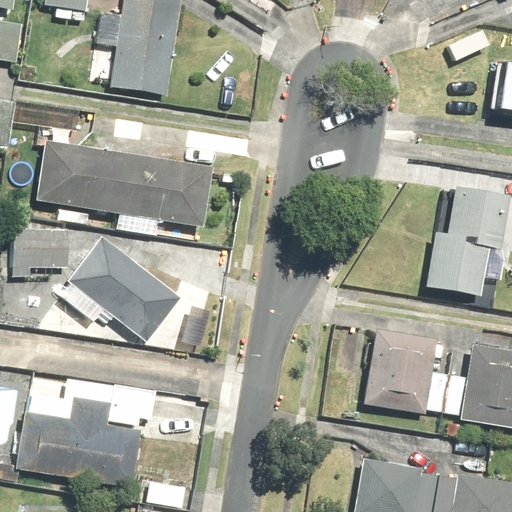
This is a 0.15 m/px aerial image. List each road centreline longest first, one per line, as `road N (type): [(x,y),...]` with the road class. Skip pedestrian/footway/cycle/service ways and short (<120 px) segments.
road 1 (residential): [(281,286),(361,167),(380,109),(380,84),(367,65),(330,55),(309,72),(302,100)]
road 2 (residential): [(281,286),(244,511)]
road 3 (residential): [(302,100),(281,286)]
